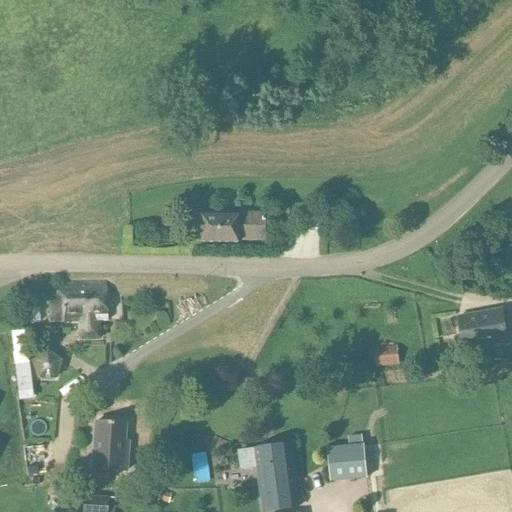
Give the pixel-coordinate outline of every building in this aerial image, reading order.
[(289,207),(277,207),(277,219),(289,219),(289,207)] [(199,243),(237,244),(237,241),(264,242),(264,218),(263,218),(263,214),(237,213),(237,216),(200,216),(199,243)] [(78,322),(79,342),(99,341),(99,322),(107,322),(107,315),(108,315),(107,283),(55,285),(55,303),(48,303),(48,323),(55,323),(78,322)] [(460,317),(465,350),(508,343),(503,310),(460,317)] [(18,399),(32,398),(27,327),(12,328),(18,399)] [(397,347),(374,349),(376,367),(399,364),(397,347)] [(32,362),(38,378),(55,378),(60,362),(46,352),(32,362)] [(92,470),(127,472),(128,455),(124,455),(125,425),(95,423),(92,470)] [(328,453),(331,483),(366,479),(363,449),(362,449),(361,438),(348,439),(349,451),(328,453)] [(369,464),(381,464),(381,443),(369,444),(369,464)] [(258,469),(263,511),(273,511),(299,509),(290,444),(256,449),(238,451),(240,471),(258,469)] [(81,511),(106,511),(107,498),(83,496),(81,511)]
